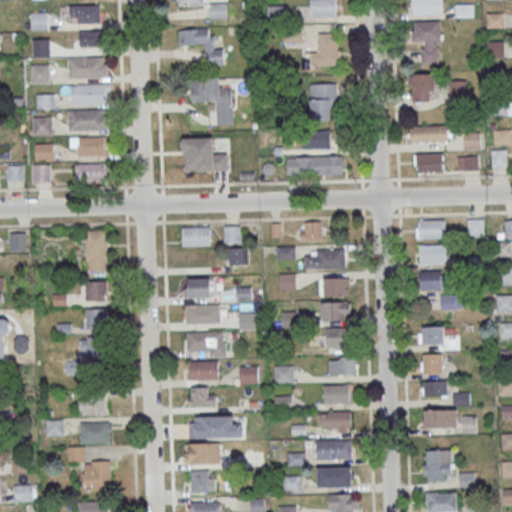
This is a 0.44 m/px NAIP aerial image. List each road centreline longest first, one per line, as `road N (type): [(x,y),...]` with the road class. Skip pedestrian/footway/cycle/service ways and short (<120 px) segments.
road 1 (residential): [(153,511),(136,0)]
road 2 (residential): [(389,511),(373,0)]
road 3 (residential): [(511,195),(0,209)]
